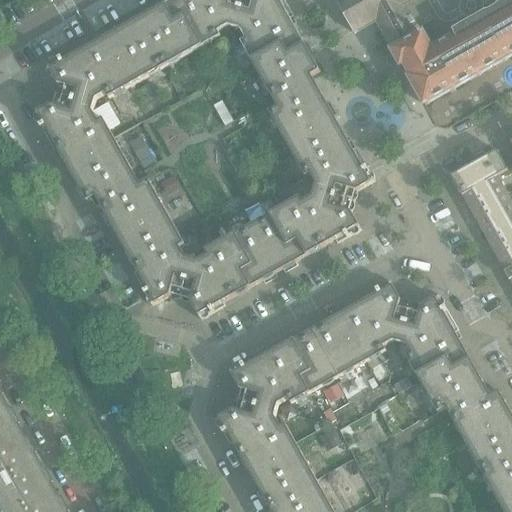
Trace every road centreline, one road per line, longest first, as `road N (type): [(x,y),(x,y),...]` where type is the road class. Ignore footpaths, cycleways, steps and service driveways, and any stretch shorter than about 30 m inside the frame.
road 1 (residential): [(210,360),(198,340),(112,319),(0,92)]
road 2 (residential): [(210,360),(429,236)]
road 3 (residential): [(429,236),(397,177),(511,113)]
road 4 (residential): [(0,349),(91,511)]
road 5 (residential): [(248,511),(194,413),(210,360)]
road 6 (residential): [(511,347),(503,331),(475,321),(429,236)]
